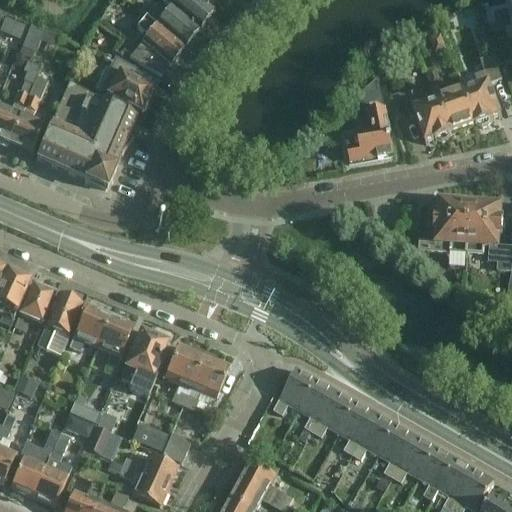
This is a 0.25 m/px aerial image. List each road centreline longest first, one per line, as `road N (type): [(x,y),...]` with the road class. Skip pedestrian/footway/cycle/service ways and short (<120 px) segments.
road 1 (residential): [(0,236),(249,343),(261,356),(263,382),(192,511)]
road 2 (primary): [(511,468),(378,390),(296,322),(221,286)]
road 3 (residential): [(511,167),(250,206)]
road 4 (primary): [(221,286),(0,209)]
road 5 (residential): [(163,180),(165,131),(179,103),(275,0)]
road 6 (residential): [(0,175),(111,223),(141,214),(163,180)]
